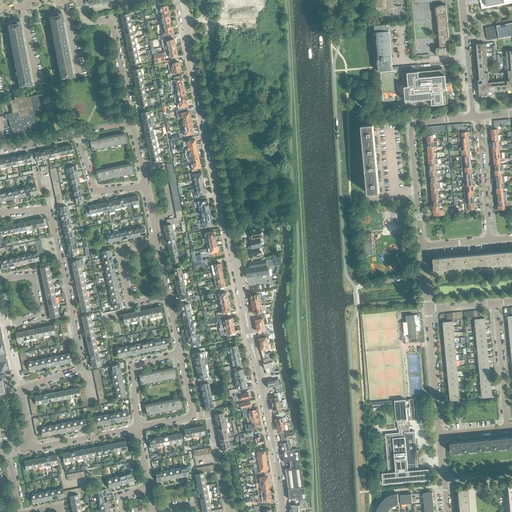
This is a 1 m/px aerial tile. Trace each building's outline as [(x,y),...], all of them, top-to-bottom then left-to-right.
[(375,0),(376,9),(384,9),(383,7),(387,7),(385,0),(375,0)] [(511,2),(511,0),(479,0),(482,9),(511,2)] [(159,13),(168,11),(169,11),(168,8),(167,8),(167,6),(161,7),(160,4),(152,6),(152,9),(158,8),(159,13)] [(446,5),(438,5),(438,6),(435,7),(436,14),(437,14),(440,47),(436,48),(436,50),(435,50),(436,51),(437,55),(449,54),(449,47),(447,47),(447,44),(450,44),(446,5)] [(55,16),(50,17),(61,79),(72,77),(61,20),(63,20),(61,13),(54,14),(55,16)] [(497,25),(485,28),(487,40),(499,38),(511,35),(511,18),(496,22),(497,25)] [(13,24),(8,25),(20,87),(31,85),(20,28),(21,28),(20,21),(13,22),(13,24)] [(171,22),(161,24),(158,25),(159,30),(162,30),(172,28),(172,27),(172,24),(171,24),(171,22)] [(378,68),(379,71),(384,71),(391,70),(391,67),(391,66),(387,24),(375,25),(375,26),(376,26),(376,28),(375,28),(378,63),(379,63),(380,67),(378,67),(378,68)] [(172,28),(162,30),(163,35),(158,36),(159,39),(164,38),(169,37),(168,34),(173,33),(173,29),(172,29),(172,28)] [(164,38),(159,39),(160,45),(166,44),(167,46),(175,44),(176,44),(175,41),(174,39),(165,41),(164,38)] [(429,54),(425,54),(416,55),(415,40),(413,41),(414,58),(429,56),(429,54)] [(163,53),(157,54),(153,55),(155,63),(164,61),(165,61),(163,53)] [(169,60),(165,61),(164,61),(165,65),(168,64),(169,69),(171,69),(180,67),(181,67),(180,64),(179,64),(179,62),(176,62),(174,62),(174,63),(170,64),(169,60)] [(171,69),(169,69),(170,74),(167,75),(168,78),(177,76),(176,73),(178,73),(178,72),(181,72),(180,70),(181,70),(181,67),(180,67),(171,69)] [(447,97),(445,69),(441,69),(425,71),(420,71),(418,72),(417,72),(413,72),(403,73),(406,103),(406,107),(432,105),(434,105),(439,104),(448,103),(447,97)] [(485,73),(479,73),(479,80),(478,80),(479,96),(483,96),(483,93),(486,92),(487,95),(492,95),(492,92),(491,85),(491,82),(489,82),(488,73),(485,73)] [(184,89),(175,91),(176,95),(170,96),(170,98),(174,97),(186,95),(185,93),(186,93),(185,89),(185,90),(184,89)] [(43,94),(35,95),(38,113),(42,113),(40,105),(45,104),(43,94)] [(12,113),(5,115),(5,116),(6,120),(8,119),(9,119),(12,134),(37,129),(34,114),(38,113),(35,95),(31,96),(26,97),(25,95),(15,97),(15,99),(10,100),(13,113),(12,113)] [(186,95),(174,97),(175,103),(187,100),(186,98),(187,98),(186,95)] [(187,100),(175,103),(176,106),(178,106),(179,111),(186,109),(185,106),(188,106),(187,103),(188,103),(187,100)] [(186,109),(179,111),(177,111),(178,120),(191,117),(190,114),(189,112),(187,112),(186,109)] [(362,125),(363,142),(375,141),(375,135),(377,135),(377,132),(377,130),(374,130),(374,124),(362,125)] [(491,135),(498,135),(498,129),(500,129),(500,126),(497,126),(494,127),(494,129),(491,129),(491,135)] [(434,135),(433,132),(430,132),(430,135),(426,135),(427,141),(434,141),(436,140),(436,138),(433,138),(433,135),(434,135)] [(126,134),(119,135),(121,144),(128,143),(126,134)] [(119,135),(111,137),(113,146),(121,144),(119,135)] [(111,137),(104,138),(106,147),(113,146),(111,137)] [(106,147),(104,138),(97,140),(99,149),(106,147)] [(99,149),(97,140),(93,141),(93,139),(90,140),(92,150),(99,149)] [(376,147),(375,141),(363,142),(365,159),(377,158),(376,152),(379,152),(378,149),(378,147),(376,147)] [(43,159),(41,151),(41,149),(34,151),(36,161),(43,159)] [(199,156),(189,158),(190,161),(182,163),(182,165),(199,161),(199,159),(199,156)] [(377,164),(377,158),(365,159),(367,176),(378,175),(378,169),(380,169),(380,166),(380,164),(377,164)] [(200,163),(199,161),(182,165),(183,167),(191,165),(192,172),(198,170),(197,168),(200,167),(200,166),(201,165),(200,164),(200,163)] [(132,163),(125,165),(127,175),(134,173),(132,163)] [(125,165),(117,166),(120,176),(127,175),(125,165)] [(33,170),(26,172),(27,174),(33,173),(36,172),(35,166),(32,166),(33,170)] [(120,176),(117,166),(110,168),(112,178),(120,176)] [(110,168),(103,169),(105,179),(112,178),(110,168)] [(105,179),(103,169),(96,171),(98,181),(105,179)] [(187,181),(203,178),(202,173),(196,174),(195,172),(188,174),(190,179),(187,180),(187,181)] [(379,181),(378,175),(367,176),(368,193),(380,192),(379,186),(382,186),(381,183),(381,181),(379,181)] [(198,207),(208,205),(207,197),(199,198),(199,201),(196,202),(198,207)] [(507,209),(507,200),(504,200),(497,201),(498,210),(505,209),(507,209)] [(113,201),(107,202),(109,210),(109,213),(115,212),(115,209),(113,201)] [(475,212),(475,209),(474,203),(468,204),(466,204),(466,213),(468,213),(475,212)] [(64,206),(58,207),(57,208),(58,210),(60,210),(60,213),(70,211),(69,205),(64,206)] [(96,212),(95,205),(88,206),(89,209),(85,210),(86,215),(91,215),(90,214),(96,212)] [(440,209),(440,206),(433,207),(433,213),(434,216),(443,215),(443,209),(440,209)] [(70,211),(60,213),(59,214),(59,216),(61,216),(62,220),(70,218),(69,214),(71,214),(70,211)] [(36,220),(38,228),(47,226),(46,219),(43,219),(43,218),(36,220)] [(166,220),(167,225),(164,226),(165,232),(173,230),(172,225),(174,224),(173,218),(166,220)] [(30,221),(24,222),(26,230),(26,232),(32,231),(32,229),(30,221)] [(137,228),(139,236),(145,234),(145,231),(147,231),(146,228),(144,229),(144,226),(137,228)] [(249,240),(262,237),(260,228),(250,230),(251,236),(249,236),(249,240)] [(372,234),(363,235),(365,256),(373,255),(372,234)] [(75,236),(73,236),(65,238),(67,244),(75,242),(77,242),(75,236)] [(262,237),(249,240),(250,245),(248,246),(249,249),(261,247),(260,238),(262,238),(262,237)] [(261,247),(249,249),(251,259),(263,257),(262,252),(260,253),(259,248),(261,247)] [(103,258),(112,256),(110,250),(102,252),(103,258)] [(499,252),(500,263),(511,262),(511,251),(507,252),(499,252)] [(482,254),(483,265),(500,263),(499,252),(491,253),(482,254)] [(19,256),(19,254),(12,256),(13,258),(14,266),(21,264),(19,256)] [(194,263),(203,260),(201,254),(194,256),(195,257),(192,258),(194,263)] [(466,255),(467,266),(483,265),(482,254),(474,255),(466,255)] [(450,257),(451,268),(467,266),(466,255),(458,256),(450,257)] [(113,262),(112,256),(103,258),(105,264),(113,262)] [(434,269),(451,268),(450,257),(441,257),(433,258),(434,269)] [(268,274),(267,267),(277,266),(276,272),(275,272),(274,275),(278,276),(280,265),(281,264),(281,263),(281,258),(249,263),(249,268),(245,268),(246,270),(247,277),(268,274)] [(73,267),(81,266),(80,259),(71,261),(73,267)] [(203,260),(194,263),(195,268),(199,267),(199,268),(203,267),(204,270),(212,268),(212,270),(221,268),(220,263),(208,266),(206,259),(203,260)] [(113,262),(105,264),(106,270),(114,269),(113,262)] [(42,274),(50,272),(49,266),(40,268),(42,274)] [(83,272),(81,266),(73,267),(74,274),(83,272)] [(174,275),(182,274),(181,267),(173,269),(174,275)] [(221,268),(212,270),(213,272),(209,273),(206,274),(204,275),(204,277),(207,276),(222,273),(221,268)] [(114,269),(106,270),(107,277),(116,275),(114,269)] [(52,279),(50,272),(42,274),(43,280),(52,279)] [(83,272),(74,274),(75,280),(84,278),(83,272)] [(117,281),(116,275),(107,277),(109,283),(117,281)] [(85,285),(84,278),(75,280),(77,286),(85,285)] [(53,285),(52,279),(43,280),(44,287),(53,285)] [(183,279),(175,281),(177,287),(185,285),(183,279)] [(118,288),(117,281),(109,283),(110,289),(118,288)] [(53,285),(44,287),(46,293),(54,291),(53,285)] [(87,291),(85,285),(77,286),(78,293),(87,291)] [(120,294),(118,288),(110,289),(111,296),(120,294)] [(54,291),(46,293),(47,299),(55,298),(54,291)] [(87,291),(78,293),(79,299),(88,297),(87,291)] [(187,291),(186,291),(178,293),(179,299),(184,298),(185,301),(192,300),(191,297),(189,297),(187,291)] [(251,300),(266,297),(266,296),(264,296),(264,295),(262,296),(262,291),(256,292),(256,294),(250,295),(251,300)] [(216,300),(217,299),(228,297),(227,293),(227,294),(226,292),(217,294),(217,292),(212,293),(212,295),(215,295),(216,300)] [(120,294),(111,296),(113,303),(121,301),(120,294)] [(89,303),(88,297),(79,299),(81,305),(89,303)] [(228,297),(217,299),(218,302),(212,303),(212,305),(215,305),(228,302),(228,301),(229,301),(228,297)] [(193,300),(192,300),(185,301),(186,304),(180,305),(182,312),(190,310),(189,304),(194,302),(193,300)] [(57,303),(48,305),(50,312),(58,310),(57,303)] [(89,303),(81,305),(82,312),(91,310),(89,303)] [(154,308),(156,316),(162,315),(161,306),(154,308)] [(230,307),(221,309),(222,311),(217,312),(217,317),(225,316),(225,313),(230,312),(230,310),(231,310),(230,307)] [(268,309),(268,307),(253,309),(254,314),(257,313),(257,316),(264,315),(264,313),(263,313),(263,312),(262,310),(266,309),(268,309)] [(154,308),(148,309),(150,318),(156,316),(154,308)] [(150,318),(148,309),(142,310),(143,319),(150,318)] [(59,316),(58,310),(50,312),(51,318),(59,316)] [(142,310),(135,312),(137,320),(143,319),(142,310)] [(137,320),(135,312),(129,313),(131,322),(137,320)] [(131,322),(129,313),(123,314),(124,323),(131,322)] [(84,323),(92,321),(91,315),(82,317),(84,323)] [(264,315),(257,316),(258,320),(255,320),(256,326),(264,324),(263,318),(265,317),(264,315)] [(420,320),(419,315),(406,316),(406,322),(408,322),(409,338),(417,338),(416,331),(420,331),(420,320)] [(207,320),(205,320),(207,328),(208,327),(207,324),(219,322),(220,326),(233,323),(232,318),(226,319),(226,317),(208,321),(207,320)] [(444,327),(454,327),(453,321),(455,321),(455,319),(453,319),(448,319),(448,321),(443,322),(444,327)] [(93,328),(92,321),(84,323),(85,330),(93,328)] [(194,328),(193,322),(184,324),(186,330),(194,328)] [(47,326),(49,335),(56,333),(54,328),(60,327),(60,324),(54,326),(54,325),(47,326)] [(264,324),(256,326),(257,332),(263,331),(263,334),(267,333),(270,333),(269,329),(267,330),(267,327),(265,328),(264,324)] [(0,393),(4,393),(1,381),(7,380),(7,377),(8,374),(10,374),(7,360),(6,360),(5,356),(6,356),(3,342),(2,342),(1,338),(2,338),(0,326),(0,393)] [(49,335),(47,326),(41,328),(43,336),(49,335)] [(43,336),(41,328),(35,329),(37,337),(43,336)] [(93,328),(85,330),(86,336),(95,334),(93,328)] [(235,333),(234,328),(219,331),(220,336),(222,335),(222,338),(229,336),(229,334),(235,333)] [(37,337),(35,329),(28,330),(30,339),(37,337)] [(30,339),(28,330),(22,332),(24,340),(30,339)] [(24,340),(22,332),(16,333),(18,341),(24,340)] [(267,333),(263,334),(258,335),(259,339),(258,339),(260,344),(268,343),(267,339),(268,339),(267,333)] [(95,334),(86,336),(88,342),(96,340),(95,334)] [(197,334),(196,335),(187,336),(188,343),(192,342),(193,347),(201,345),(199,344),(198,341),(197,334)] [(161,339),(162,348),(169,347),(167,338),(161,339)] [(97,347),(96,340),(88,342),(89,349),(97,347)] [(156,349),(154,341),(148,342),(150,351),(156,349)] [(148,342),(142,343),(144,352),(150,351),(148,342)] [(144,352),(142,343),(136,344),(137,353),(144,352)] [(230,353),(239,351),(237,345),(231,346),(231,343),(224,344),(225,351),(229,350),(230,353)] [(136,344),(129,346),(131,354),(137,353),(136,344)] [(131,354),(129,346),(123,347),(125,356),(131,354)] [(99,353),(97,347),(89,349),(90,355),(99,353)] [(125,356),(123,347),(117,348),(118,357),(125,356)] [(195,360),(206,357),(204,347),(198,349),(199,352),(194,353),(195,360)] [(239,351),(230,353),(231,360),(240,358),(239,351)] [(264,363),(263,363),(263,364),(263,365),(263,366),(264,367),(265,369),(266,373),(274,371),(274,370),(275,370),(274,366),(273,367),(272,361),(270,362),(269,359),(270,359),(269,355),(271,354),(270,352),(262,356),(264,363)] [(66,354),(67,363),(74,361),(72,353),(66,354)] [(100,359),(99,353),(90,355),(91,361),(100,359)] [(67,363),(66,354),(59,356),(61,364),(67,363)] [(61,364),(59,356),(53,357),(55,365),(61,364)] [(53,357),(47,358),(48,367),(55,365),(53,357)] [(206,357),(195,360),(197,366),(205,364),(207,364),(206,357)] [(47,358),(40,359),(42,368),(48,367),(47,358)] [(240,358),(231,360),(232,366),(241,364),(240,358)] [(40,359),(34,361),(36,369),(42,368),(40,359)] [(100,359),(91,361),(93,368),(101,366),(100,359)] [(34,361),(28,362),(28,364),(29,367),(29,370),(29,371),(36,369),(34,361)] [(112,372),(121,370),(120,364),(111,366),(112,372)] [(168,370),(170,379),(177,377),(175,368),(168,370)] [(235,377),(244,375),(243,369),(234,371),(235,377)] [(122,377),(121,370),(112,372),(114,378),(122,377)] [(170,379),(168,370),(161,371),(162,380),(170,379)] [(206,370),(198,372),(199,379),(203,378),(204,380),(212,379),(211,378),(210,377),(208,377),(206,370)] [(161,371),(153,373),(155,382),(162,380),(161,371)] [(148,383),(146,374),(142,375),(142,373),(139,374),(141,385),(148,383)] [(155,382),(153,373),(146,374),(148,383),(155,382)] [(122,377),(114,378),(115,385),(123,383),(122,377)] [(212,379),(204,380),(204,384),(200,385),(202,391),(210,389),(209,383),(212,383),(212,379)] [(266,380),(268,388),(275,387),(276,391),(281,390),(278,379),(274,380),(273,379),(266,380)] [(245,381),(236,383),(228,385),(228,386),(232,386),(232,387),(237,385),(238,389),(247,387),(245,381)] [(123,383),(115,385),(116,391),(125,389),(123,383)] [(80,392),(79,389),(79,388),(72,389),(74,397),(81,396),(81,395),(80,392)] [(125,389),(116,391),(117,398),(126,396),(125,389)] [(62,400),(61,391),(54,392),(56,401),(62,400)] [(491,391),(481,392),(482,397),(481,398),(481,399),(483,399),(483,397),(492,397),(491,391)] [(54,392),(47,394),(49,402),(56,401),(54,392)] [(241,394),(240,393),(235,394),(236,397),(240,396),(241,401),(249,399),(248,392),(241,394)] [(272,404),(282,402),(282,400),(279,401),(277,393),(275,394),(275,397),(270,398),(272,404)] [(47,394),(41,395),(43,404),(49,402),(47,394)] [(460,401),(460,394),(450,395),(450,400),(454,400),(454,403),(462,402),(462,401),(460,401)] [(174,400),(176,409),(183,408),(181,399),(174,400)] [(374,402),(371,403),(372,408),(373,408),(393,406),(395,406),(396,411),(396,416),(396,421),(397,421),(398,429),(399,429),(399,433),(391,433),(385,434),(385,435),(386,439),(386,444),(387,453),(387,458),(389,470),(389,472),(387,473),(382,473),(383,483),(388,483),(407,481),(420,480),(430,479),(429,469),(421,469),(418,470),(418,469),(418,462),(417,455),(417,452),(416,448),(416,447),(416,445),(416,444),(416,439),(415,431),(410,432),(410,428),(409,427),(409,422),(409,420),(413,420),(415,420),(414,411),(414,405),(413,399),(409,399),(409,401),(409,407),(406,407),(406,405),(405,399),(401,400),(395,400),(384,401),(374,402)] [(176,409),(174,400),(167,402),(168,411),(176,409)] [(213,401),(204,403),(205,409),(214,408),(213,401)] [(168,411),(167,402),(159,403),(161,412),(168,411)] [(246,417),(258,415),(256,409),(246,411),(245,408),(251,406),(250,402),(240,404),(241,408),(242,408),(244,417),(246,417)] [(282,402),(272,404),(273,410),(278,409),(279,414),(282,413),(281,409),(281,408),(284,408),(282,402)] [(161,412),(159,403),(152,405),(154,414),(161,412)] [(154,414),(152,405),(148,405),(148,404),(145,405),(147,415),(154,414)] [(128,410),(121,411),(123,420),(130,419),(128,410)] [(216,419),(224,418),(223,413),(224,413),(224,410),(217,411),(217,414),(215,414),(216,419)] [(123,420),(121,411),(115,413),(117,421),(123,420)] [(115,413),(109,414),(111,423),(117,421),(115,413)] [(104,424),(103,415),(96,416),(98,425),(104,424)] [(258,415),(246,417),(248,422),(250,422),(250,423),(258,422),(257,420),(259,420),(258,415)] [(85,419),(79,420),(81,429),(87,427),(85,419)] [(79,420),(72,421),(74,430),(81,429),(79,420)] [(258,422),(250,423),(245,424),(246,430),(260,427),(259,421),(258,422)] [(287,424),(287,422),(276,425),(278,431),(284,429),(285,433),(289,432),(289,429),(286,430),(286,429),(285,429),(284,425),(287,424)] [(61,432),(60,424),(53,425),(55,434),(61,432)] [(197,427),(199,435),(205,434),(204,425),(197,427)] [(49,435),(47,426),(41,427),(41,429),(42,432),(42,435),(42,436),(49,435)] [(193,436),(191,428),(184,429),(186,438),(193,436)] [(181,433),(174,434),(176,443),(183,442),(181,433)] [(245,433),(239,434),(240,438),(244,437),(245,442),(254,440),(255,445),(264,443),(262,436),(252,438),(252,436),(246,437),(245,433)] [(168,435),(162,437),(164,445),(170,444),(168,435)] [(162,437),(156,438),(157,447),(164,445),(162,437)] [(495,438),(496,448),(511,447),(510,437),(503,438),(495,438)] [(157,447),(156,438),(149,439),(151,448),(157,447)] [(480,440),(481,450),(496,448),(495,438),(487,439),(480,440)] [(282,452),(292,450),(290,442),(290,439),(287,439),(288,442),(280,444),(282,452)] [(466,451),(481,450),(480,440),(472,440),(465,441),(466,451)] [(126,441),(119,442),(121,450),(127,449),(126,441)] [(466,451),(465,441),(457,442),(450,442),(451,453),(466,451)] [(119,442),(113,443),(115,452),(121,450),(119,442)] [(115,452),(113,443),(107,444),(108,453),(115,452)] [(229,443),(221,445),(222,450),(224,449),(225,452),(232,451),(231,447),(230,448),(229,443)] [(107,444),(100,446),(102,454),(108,453),(107,444)] [(100,446),(94,447),(96,456),(102,454),(100,446)] [(94,447),(88,448),(89,457),(96,456),(94,447)] [(88,448),(81,450),(83,458),(89,457),(88,448)] [(298,449),(292,450),(282,452),(284,462),(290,461),(291,468),(285,469),(286,476),(287,479),(287,482),(288,486),(288,489),(304,487),(298,449)] [(81,450),(75,451),(77,459),(83,458),(81,450)] [(77,459),(75,451),(69,452),(70,461),(77,459)] [(70,461),(69,452),(62,453),(64,462),(70,461)] [(50,456),(52,464),(58,463),(56,454),(50,456)] [(50,456),(44,457),(45,466),(52,464),(50,456)] [(45,466),(44,457),(37,458),(39,467),(45,466)] [(37,458),(31,460),(33,468),(39,467),(37,458)] [(33,468),(31,460),(24,461),(26,469),(33,468)] [(267,465),(257,466),(250,467),(250,470),(258,469),(258,471),(254,472),(255,474),(263,473),(263,471),(267,470),(267,465)] [(188,467),(181,468),(183,476),(189,475),(188,467)] [(164,480),(162,471),(156,473),(157,481),(164,480)] [(132,472),(125,473),(128,482),(134,480),(132,472)] [(201,473),(198,473),(195,474),(197,481),(205,479),(204,472),(201,473)] [(125,473),(119,475),(122,484),(128,482),(125,473)] [(256,483),(268,481),(268,476),(263,477),(263,474),(255,476),(256,483)] [(119,475),(113,477),(116,486),(122,484),(119,475)] [(116,486),(113,477),(107,479),(109,488),(116,486)] [(304,487),(288,489),(289,499),(296,498),(296,499),(305,498),(304,487)] [(65,497),(64,491),(63,488),(57,489),(58,498),(65,497)] [(98,497),(107,495),(106,488),(97,490),(98,497)] [(460,507),(470,506),(469,488),(458,489),(459,498),(460,507)] [(57,489),(50,491),(52,499),(58,498),(57,489)] [(52,499),(50,491),(44,492),(46,500),(52,499)] [(209,498),(208,491),(199,493),(200,499),(209,498)] [(46,500),(44,492),(37,493),(39,502),(46,500)] [(39,502),(37,493),(31,494),(33,503),(39,502)] [(387,511),(389,508),(393,505),(398,503),(398,493),(393,494),(388,496),(385,498),(381,502),(379,505),(377,510),(376,511),(387,511)] [(74,495),(71,495),(70,496),(71,502),(80,500),(79,494),(77,494),(74,495)] [(108,501),(107,495),(98,497),(100,503),(108,501)] [(271,500),(270,495),(257,497),(258,503),(259,504),(259,505),(267,504),(267,501),(271,500)] [(81,507),(80,500),(71,502),(72,508),(81,507)] [(109,508),(108,501),(100,503),(101,510),(109,508)] [(299,511),(300,511),(300,508),(307,508),(307,503),(300,503),(300,505),(290,506),(290,511),(298,511),(299,511)]
